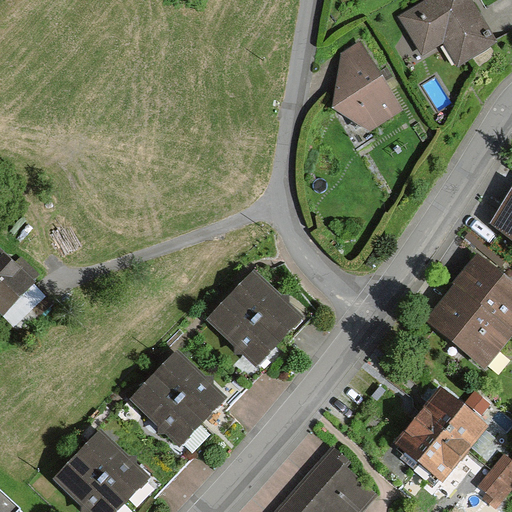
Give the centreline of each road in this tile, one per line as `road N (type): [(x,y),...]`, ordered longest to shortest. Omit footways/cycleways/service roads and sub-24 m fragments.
road 1 (residential): [(371,315),(303,251),(282,208),(312,0)]
road 2 (residential): [(371,315),(209,511)]
road 3 (residential): [(511,107),(371,315)]
